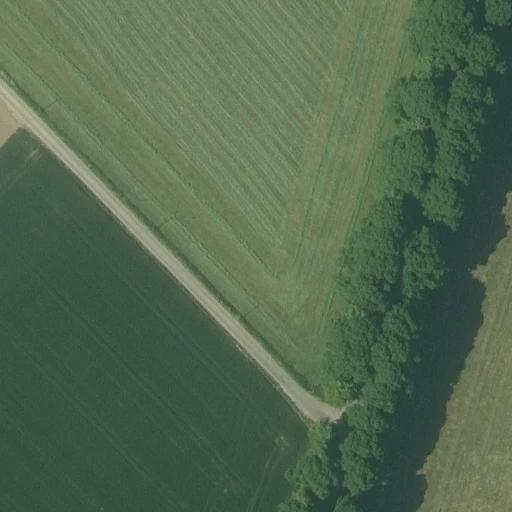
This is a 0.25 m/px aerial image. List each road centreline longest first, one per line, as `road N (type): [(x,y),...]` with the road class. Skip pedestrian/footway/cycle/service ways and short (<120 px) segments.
road 1 (residential): [(346,435),(0,80)]
road 2 (residential): [(474,0),(346,435)]
